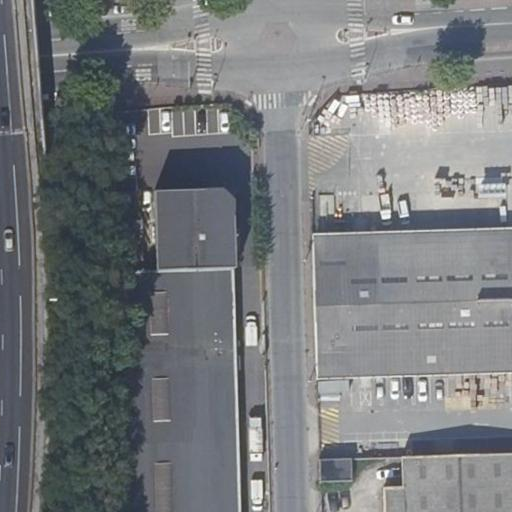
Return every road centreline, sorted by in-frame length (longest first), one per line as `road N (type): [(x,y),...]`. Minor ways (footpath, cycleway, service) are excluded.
road 1 (residential): [(279,71),(293,511)]
road 2 (motorway): [(1,511),(12,300),(0,154)]
road 3 (secondary): [(278,16),(180,23),(61,55)]
road 4 (secondary): [(61,55),(171,71),(279,71)]
road 5 (secondary): [(279,71),(371,67),(429,29)]
road 6 (secondary): [(429,29),(363,12),(278,16)]
